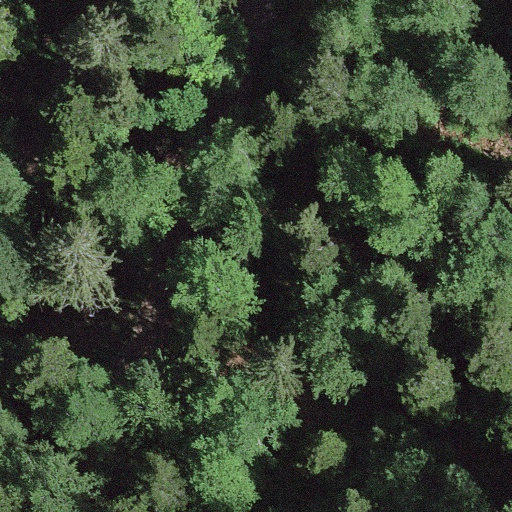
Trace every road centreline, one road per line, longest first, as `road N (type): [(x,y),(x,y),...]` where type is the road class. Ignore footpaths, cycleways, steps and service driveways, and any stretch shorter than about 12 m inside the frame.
road 1 (track): [(262,0),(168,231),(81,511)]
road 2 (track): [(113,0),(0,198)]
